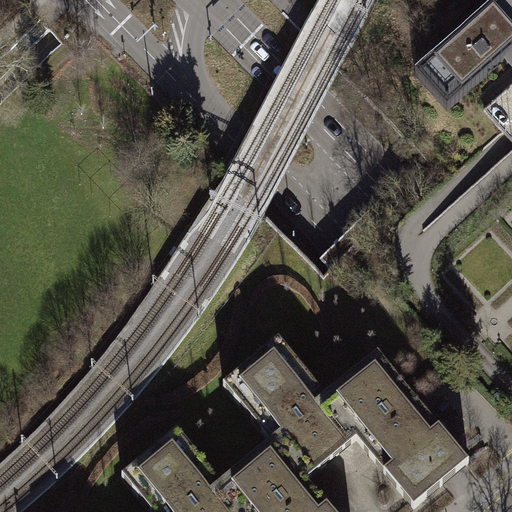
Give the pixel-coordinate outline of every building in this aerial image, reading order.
[(511,50),(511,2),(510,0),(505,0),(420,76),(448,108),(511,50)] [(322,400),(326,397),(279,341),(223,387),(270,444),(273,441),(307,482),(356,441),(322,400)] [(326,397),(322,400),(356,441),(413,510),(469,464),(378,354),(326,397)] [(238,511),(218,487),(221,484),(177,432),(122,478),(149,511),(238,511)] [(273,441),(270,444),(221,484),(218,487),(238,511),(332,511),(307,482),(273,441)]
